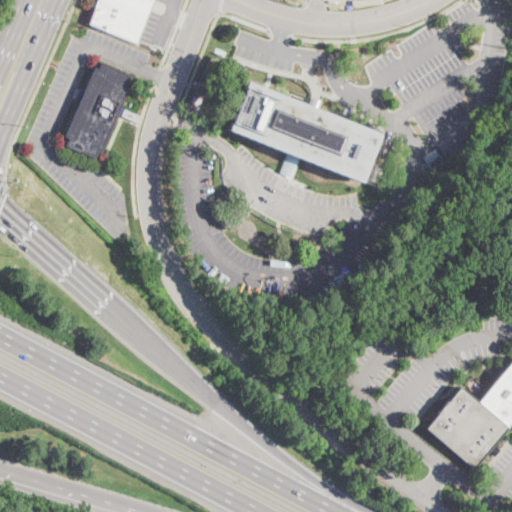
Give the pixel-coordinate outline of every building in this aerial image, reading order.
[(152,0),(135,42),(88,22),(96,0),(152,0)] [(101,62),(130,75),(127,81),(131,83),(121,107),(117,117),(102,152),(98,150),(94,158),(78,150),(74,149),(71,147),(65,145),(68,138),(65,136),(78,106),(80,102),(84,92),(94,67),(98,69),(101,62)] [(360,181),(306,160),(292,154),(228,129),(247,81),(308,106),(313,107),(379,134),(378,136),(361,180),(360,181)] [(488,452),(474,469),(426,428),(461,386),(479,401),(511,359),(511,422),(494,445),(488,452)] [(446,404),(440,411),(431,403),(437,396),(446,404)]
